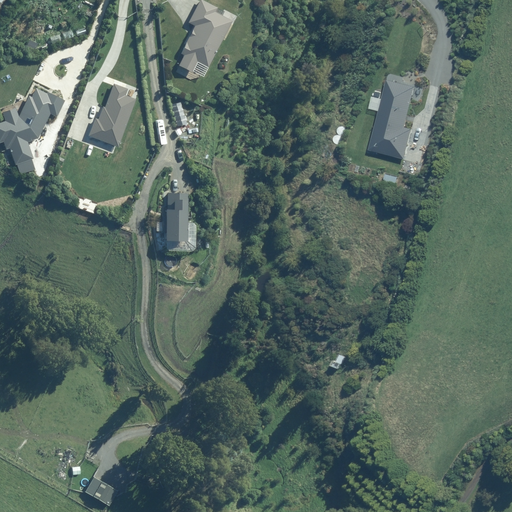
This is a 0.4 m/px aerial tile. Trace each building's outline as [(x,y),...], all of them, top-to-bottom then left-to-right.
[(207,69),(231,21),(229,20),(232,14),(225,11),(223,16),(216,12),(218,9),(200,0),(199,0),(188,23),(193,26),(179,54),(184,56),(179,66),(192,73),(196,64),(207,69)] [(64,101),(35,85),(29,97),(27,96),(17,117),(15,108),(2,113),(4,121),(0,122),(0,144),(3,143),(5,151),(10,149),(15,165),(17,164),(20,174),(36,169),(27,143),(37,140),(50,115),(55,118),(64,101)] [(164,193),(163,241),(185,241),(186,194),(164,193)] [(80,475),(79,466),(71,467),(72,476),(80,475)] [(91,477),(83,492),(108,507),(117,492),(91,477)]
